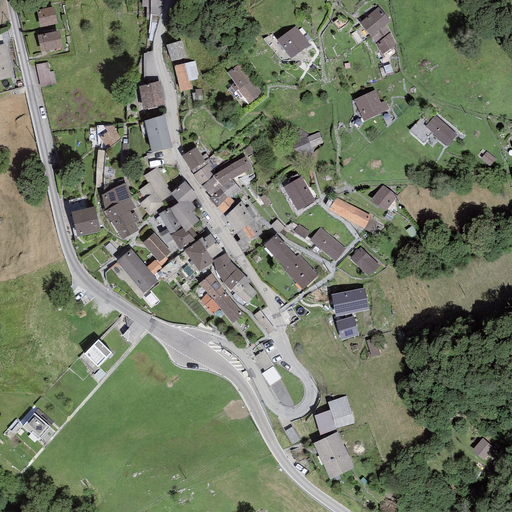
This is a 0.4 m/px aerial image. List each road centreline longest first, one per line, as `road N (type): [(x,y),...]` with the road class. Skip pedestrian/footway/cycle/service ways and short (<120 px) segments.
road 1 (residential): [(180,341),(195,334),(232,346),(278,410),(301,411),(311,394),(262,287),(178,159),(160,31)]
road 2 (unclassified): [(180,341),(78,272),(9,0)]
road 3 (unclassified): [(343,511),(287,466),(226,369),(180,341)]
